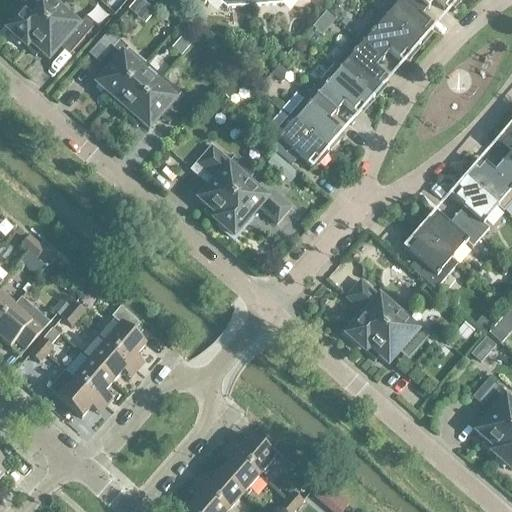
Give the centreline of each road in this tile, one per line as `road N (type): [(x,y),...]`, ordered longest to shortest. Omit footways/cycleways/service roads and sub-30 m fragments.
road 1 (residential): [(269,313),(0,74)]
road 2 (residential): [(496,511),(269,313)]
road 3 (residential): [(494,0),(432,59),(376,142),(364,204)]
road 4 (residential): [(364,204),(421,179),(494,117),(511,91)]
road 5 (residential): [(202,386),(161,392),(86,478)]
road 6 (residential): [(126,511),(202,428),(202,386)]
road 7 (residential): [(269,313),(364,204)]
